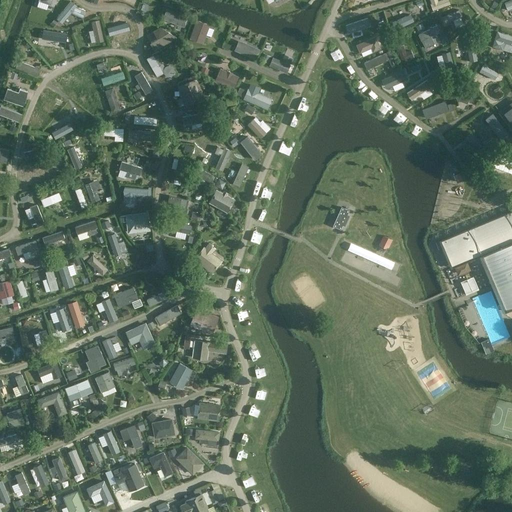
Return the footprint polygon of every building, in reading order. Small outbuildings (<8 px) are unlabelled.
[(437,0),(430,0),(434,10),(450,4),(449,0),(438,0),(437,0)] [(71,1),(57,17),(63,22),(71,12),(82,17),(85,10),(76,6),(77,6),(73,3),(71,1)] [(163,9),(159,20),(179,28),(184,17),(163,9)] [(458,9),(439,16),(441,23),(460,16),(458,9)] [(391,21),(394,28),(414,20),(411,13),(391,21)] [(368,16),(345,24),(348,33),(351,32),(353,38),(363,34),(361,28),(371,25),(368,16)] [(198,20),(191,38),(203,43),(206,35),(209,28),(210,25),(198,20)] [(157,38),(150,43),(155,50),(177,37),(160,26),(153,31),(157,38)] [(437,26),(419,35),(426,48),(440,41),(437,34),(440,32),(437,26)] [(106,38),(131,39),(132,31),(106,31),(106,38)] [(511,35),(497,31),(493,46),(503,49),(505,42),(511,44),(511,35)] [(375,37),(357,45),(357,46),(360,52),(371,47),(373,51),(379,49),(380,48),(375,37)] [(49,64),(71,56),(65,38),(50,44),(53,52),(46,55),(49,64)] [(252,59),(257,49),(235,39),(230,49),(252,59)] [(402,45),(397,47),(399,52),(404,64),(409,62),(408,58),(413,56),(411,50),(406,52),(402,45)] [(151,46),(145,50),(148,55),(155,51),(151,46)] [(428,56),(433,70),(439,68),(437,63),(443,61),(440,52),(428,56)] [(153,53),(147,57),(157,74),(158,76),(164,72),(165,73),(166,74),(167,75),(168,75),(168,76),(169,76),(170,76),(171,76),(172,75),(173,75),(174,74),(175,73),(175,72),(176,71),(176,70),(176,69),(175,68),(175,67),(174,67),(174,66),(173,65),(172,65),(171,65),(170,64),(169,64),(168,65),(167,65),(166,65),(166,66),(165,66),(162,62),(159,64),(155,56),(153,53)] [(273,55),(269,65),(288,73),(291,64),(290,64),(293,57),(284,53),(282,59),(273,55)] [(266,55),(263,60),(269,63),(271,57),(266,55)] [(16,60),(14,67),(38,74),(40,67),(16,60)] [(68,77),(85,70),(83,64),(66,72),(68,77)] [(352,75),(356,72),(350,65),(346,68),(352,75)] [(220,69),(215,82),(233,90),(238,79),(238,76),(220,69)] [(396,69),(379,78),(384,88),(401,79),(396,69)] [(100,76),(103,85),(125,78),(122,70),(100,76)] [(143,94),(151,89),(142,70),(133,75),(143,94)] [(77,80),(88,77),(86,71),(75,75),(77,80)] [(467,75),(462,77),(466,85),(471,83),(467,75)] [(203,97),(194,76),(192,76),(179,81),(178,83),(180,89),(180,90),(179,92),(181,96),(183,97),(186,104),(203,97)] [(434,77),(429,80),(433,87),(438,84),(434,77)] [(360,78),(356,82),(362,89),(366,86),(360,78)] [(248,88),(243,99),(267,109),(272,98),(258,92),(260,88),(251,84),(249,88),(248,88)] [(472,86),(454,93),(457,100),(458,100),(459,100),(467,104),(471,94),(475,93),(472,86)] [(7,88),(4,99),(23,106),(28,91),(20,88),(19,92),(7,88)] [(52,97),(46,91),(41,96),(61,118),(77,104),(62,88),(52,97)] [(369,88),(366,93),(373,98),(376,94),(369,88)] [(110,109),(117,108),(114,90),(107,91),(110,109)] [(236,96),(226,97),(227,104),(237,103),(236,96)] [(298,99),(294,109),(305,113),(309,103),(298,99)] [(430,112),(447,108),(445,100),(429,104),(430,112)] [(379,105),(386,114),(391,110),(384,102),(379,105)] [(511,102),(499,112),(511,129),(511,128),(511,102)] [(248,103),(244,109),(250,113),(254,107),(248,103)] [(0,115),(18,122),(22,113),(0,105),(0,115)] [(42,105),(35,112),(51,126),(57,119),(42,105)] [(398,123),(405,119),(400,110),(393,113),(398,123)] [(205,111),(183,115),(184,123),(192,122),(199,121),(200,125),(202,127),(204,126),(206,125),(205,120),(206,120),(205,111)] [(154,124),(154,117),(131,116),(131,123),(154,124)] [(255,117),(248,124),(260,137),(266,132),(259,126),(262,123),(255,117)] [(0,129),(0,138),(9,142),(13,134),(0,129)] [(129,130),(128,138),(137,139),(160,141),(160,133),(138,131),(129,130)] [(466,148),(476,140),(471,132),(460,139),(466,148)] [(249,134),(241,140),(255,158),(263,152),(249,134)] [(236,136),(231,141),(235,145),(239,142),(236,136)] [(132,147),(139,150),(141,144),(134,142),(132,147)] [(0,147),(0,161),(6,163),(10,149),(0,147)] [(215,167),(223,170),(231,151),(224,148),(223,149),(217,147),(215,152),(219,154),(219,153),(222,153),(215,167)] [(40,170),(62,161),(59,153),(37,161),(40,170)] [(511,173),(511,160),(493,154),(489,165),(511,173)] [(122,161),(119,169),(120,169),(128,172),(127,176),(135,178),(136,174),(140,175),(142,168),(122,161)] [(241,162),(233,181),(241,184),(249,165),(241,162)] [(207,181),(211,174),(194,167),(191,174),(207,181)] [(241,198),(245,193),(233,181),(228,185),(241,198)] [(84,184),(91,201),(97,199),(90,182),(84,184)] [(74,187),(78,204),(84,203),(80,186),(74,187)] [(124,194),(124,201),(135,202),(136,195),(148,196),(148,195),(152,196),(153,187),(149,187),(149,188),(125,187),(124,194)] [(217,189),(209,202),(227,212),(234,199),(228,196),(223,193),(217,189)] [(57,192),(40,197),(42,205),(60,201),(57,192)] [(170,196),(168,204),(169,204),(179,206),(178,212),(178,213),(186,215),(187,208),(186,208),(188,200),(170,196)] [(22,214),(37,208),(35,201),(19,206),(22,214)] [(264,215),(267,207),(257,204),(254,212),(264,215)] [(349,211),(342,208),(334,226),(341,229),(343,225),(345,226),(350,216),(347,215),(349,211)] [(439,249),(444,247),(451,264),(452,267),(482,255),(503,306),(505,311),(511,307),(511,209),(441,240),(436,242),(439,249)] [(147,212),(120,215),(121,222),(127,221),(128,232),(149,230),(147,212)] [(186,240),(186,219),(178,219),(178,230),(168,230),(168,240),(186,240)] [(202,219),(200,225),(206,227),(208,221),(202,219)] [(109,220),(102,223),(104,228),(111,226),(109,220)] [(95,221),(75,227),(78,234),(88,231),(89,235),(97,233),(96,228),(97,228),(95,221)] [(64,231),(43,238),(46,249),(68,243),(64,231)] [(384,237),(380,245),(388,248),(391,240),(384,237)] [(36,240),(15,247),(18,254),(23,253),(30,250),(33,258),(41,255),(36,240)] [(126,260),(123,247),(120,248),(118,240),(108,242),(112,263),(126,260)] [(351,242),(347,249),(392,269),(395,261),(351,242)] [(0,249),(0,256),(11,254),(9,247),(0,249)] [(203,248),(195,259),(213,272),(221,261),(211,254),(205,249),(203,248)] [(254,264),(258,253),(245,248),(241,259),(254,264)] [(93,254),(88,259),(102,274),(107,270),(93,254)] [(0,263),(12,260),(10,255),(0,257),(0,263)] [(73,285),(68,265),(59,268),(64,287),(73,285)] [(467,266),(457,270),(459,275),(469,271),(467,266)] [(51,269),(44,270),(49,290),(56,289),(51,269)] [(10,279),(0,282),(0,297),(13,294),(10,279)] [(15,282),(21,298),(28,296),(23,280),(15,282)] [(133,287),(114,294),(119,307),(132,301),(134,308),(142,304),(140,298),(138,299),(133,287)] [(148,306),(168,297),(165,291),(145,300),(148,306)] [(208,332),(210,328),(213,318),(201,313),(206,301),(200,299),(190,324),(208,332)] [(68,303),(74,325),(83,323),(76,300),(68,303)] [(110,301),(93,308),(96,315),(113,308),(110,301)] [(175,305),(154,316),(158,324),(179,313),(175,305)] [(0,319),(8,316),(5,309),(0,310),(0,319)] [(129,309),(123,312),(125,318),(132,315),(129,309)] [(238,311),(232,313),(236,324),(241,323),(238,311)] [(64,339),(71,337),(64,318),(58,320),(64,339)] [(145,323),(127,332),(132,343),(141,339),(145,348),(154,344),(145,323)] [(12,325),(0,328),(0,342),(0,343),(0,342),(0,335),(5,334),(14,332),(12,325)] [(239,332),(241,339),(252,335),(250,328),(239,332)] [(494,350),(489,338),(481,341),(485,353),(494,350)] [(116,339),(109,341),(112,353),(119,351),(116,339)] [(194,346),(193,357),(203,358),(204,359),(206,359),(207,359),(208,350),(226,352),(227,344),(195,340),(194,346)] [(247,353),(257,352),(256,342),(246,343),(247,353)] [(98,345),(85,351),(89,360),(96,357),(99,367),(106,364),(98,345)] [(133,357),(114,363),(116,370),(117,370),(119,375),(127,373),(125,367),(135,364),(133,357)] [(55,361),(37,368),(40,376),(41,376),(51,372),(54,379),(61,376),(55,361)] [(427,363),(420,366),(426,379),(433,375),(427,363)] [(178,367),(170,381),(182,387),(192,370),(180,364),(178,367)] [(412,371),(417,386),(426,383),(421,368),(412,371)] [(31,369),(24,371),(29,386),(35,385),(31,369)] [(142,369),(138,372),(143,380),(148,377),(142,369)] [(66,373),(69,381),(77,378),(74,370),(66,373)] [(109,372),(96,377),(101,391),(115,386),(109,372)] [(87,380),(65,388),(72,407),(81,404),(79,398),(93,392),(87,380)] [(261,402),(265,392),(253,388),(249,398),(261,402)] [(58,392),(37,400),(38,402),(40,409),(53,404),(58,418),(67,414),(58,392)] [(117,404),(123,407),(126,402),(121,398),(117,404)] [(200,402),(198,417),(218,420),(220,405),(200,402)] [(20,409),(6,413),(11,427),(25,422),(20,409)] [(151,422),(157,418),(153,413),(148,417),(151,422)] [(171,419),(153,423),(156,437),(174,434),(171,419)] [(237,430),(248,432),(250,422),(239,420),(237,430)] [(143,421),(138,423),(141,431),(146,428),(143,421)] [(128,429),(120,431),(124,441),(131,438),(135,447),(142,445),(135,426),(128,429)] [(197,429),(196,437),(201,437),(200,441),(208,442),(208,438),(218,439),(219,431),(197,429)] [(112,432),(103,436),(114,461),(123,457),(112,432)] [(91,463),(100,459),(93,440),(84,444),(91,463)] [(185,449),(177,457),(193,473),(203,463),(187,447),(185,449)] [(76,473),(83,470),(74,449),(67,452),(76,473)] [(248,458),(248,449),(232,449),(232,457),(248,458)] [(156,455),(149,458),(154,469),(161,466),(165,477),(173,473),(163,452),(156,455)] [(55,466),(50,468),(52,474),(58,472),(61,480),(68,478),(59,458),(53,460),(55,466)] [(40,486),(48,481),(37,464),(29,469),(40,486)] [(120,468),(113,471),(115,475),(118,483),(125,480),(129,491),(144,484),(135,464),(121,470),(120,468)] [(13,474),(19,492),(28,489),(22,471),(13,474)] [(0,498),(2,503),(9,501),(1,479),(0,479),(0,498)] [(103,481),(87,488),(90,496),(100,491),(106,505),(113,501),(103,481)] [(256,489),(245,494),(249,503),(260,499),(256,489)] [(214,490),(209,493),(212,500),(213,502),(220,499),(216,490),(214,490)] [(77,491),(64,497),(69,511),(80,511),(85,510),(77,491)] [(187,503),(181,506),(183,511),(216,511),(213,506),(213,505),(208,508),(205,503),(202,496),(202,494),(186,501),(187,503)] [(56,497),(50,499),(53,508),(59,506),(56,497)] [(166,502),(158,506),(160,511),(169,509),(166,502)]
